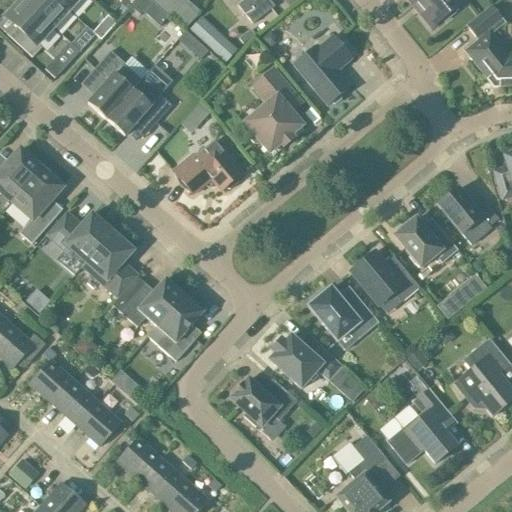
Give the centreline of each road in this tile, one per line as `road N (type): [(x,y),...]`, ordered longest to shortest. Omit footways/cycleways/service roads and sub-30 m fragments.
road 1 (residential): [(204,259),(425,79)]
road 2 (residential): [(204,259),(0,78)]
road 3 (residential): [(294,511),(191,408),(194,379),(255,306)]
road 4 (residential): [(255,306),(451,137)]
